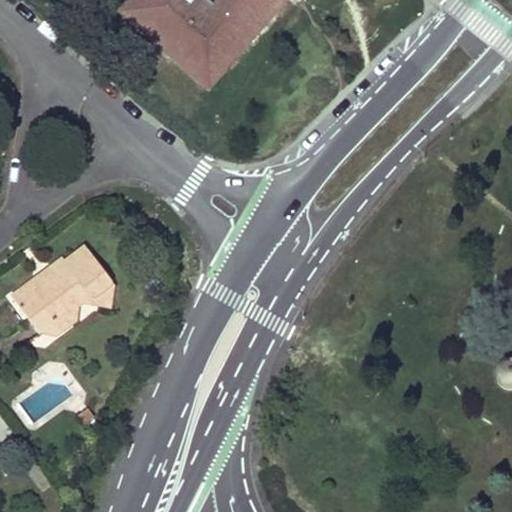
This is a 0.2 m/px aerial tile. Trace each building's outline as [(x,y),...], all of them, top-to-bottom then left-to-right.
[(229,0),(220,11),(206,0),(137,0),(126,14),(139,25),(143,21),(164,40),(160,44),(215,92),(225,79),(217,73),(238,47),(246,54),(265,31),(257,24),(276,1),(284,8),(290,0),(229,0)] [(265,31),(284,8),(276,1),(257,24),(265,31)] [(139,25),(160,44),(164,40),(143,21),(139,25)] [(225,79),(246,54),(238,47),(217,73),(225,79)] [(115,289),(88,251),(67,266),(65,262),(34,284),(13,299),(38,336),(81,305),(111,311),(115,289)] [(83,321),(81,305),(38,336),(56,341),(83,321)] [(498,389),(502,393),(508,395),(511,394),(511,367),(509,367),(503,369),(501,370),(499,372),(496,378),(496,384),(498,389)]
